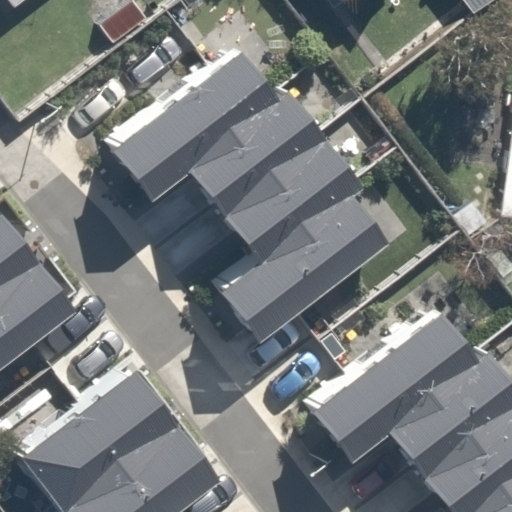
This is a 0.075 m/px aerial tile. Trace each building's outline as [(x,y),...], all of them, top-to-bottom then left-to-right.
[(218,36),(90,134),(126,182),(165,154),(235,245),(197,275),(236,326),(366,228),(328,178),(339,170),(265,75),(254,82),(218,36)] [(511,41),(511,42),(488,213),(511,216),(511,41)] [(0,333),(52,294),(0,226),(0,333)] [(511,511),(511,396),(464,335),(453,343),(418,295),(289,393),(327,445),(365,415),(436,506),(427,511),(511,511)] [(0,437),(0,439),(55,511),(131,511),(196,463),(111,353),(0,437)]
